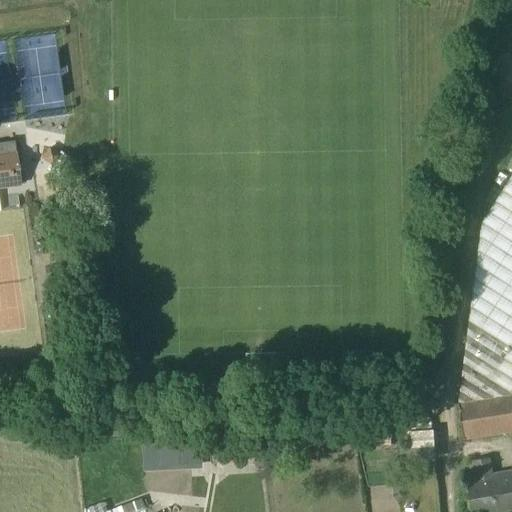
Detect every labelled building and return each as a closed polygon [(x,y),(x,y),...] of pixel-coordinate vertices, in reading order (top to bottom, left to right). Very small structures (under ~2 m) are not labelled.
[(0,187),(20,184),(15,152),(14,141),(0,142),(0,210),(0,207),(0,187)] [(57,155),(47,148),(40,158),(50,165),(52,163),(57,155)] [(511,176),(502,192),(494,187),(485,201),(493,206),(482,223),(458,404),(464,439),(511,430),(511,176)] [(200,441),(142,444),(143,472),(202,469),(202,464),(200,442),(200,441)] [(471,511),(497,511),(511,509),(511,471),(492,475),(489,458),(488,458),(488,459),(469,463),(472,479),(466,481),(471,511)] [(259,511),(256,482),(229,485),(232,511),(259,511)]
